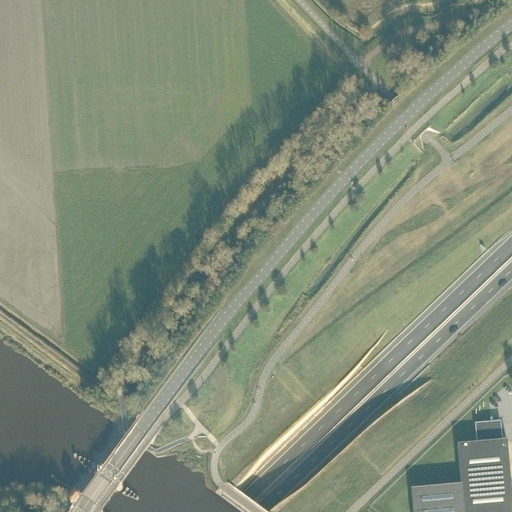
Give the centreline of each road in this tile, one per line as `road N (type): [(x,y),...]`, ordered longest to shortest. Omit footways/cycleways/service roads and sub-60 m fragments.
road 1 (unclassified): [(511,26),(342,184),(232,310),(81,511)]
road 2 (trunk): [(511,245),(227,511)]
road 3 (trunk): [(253,511),(511,270)]
